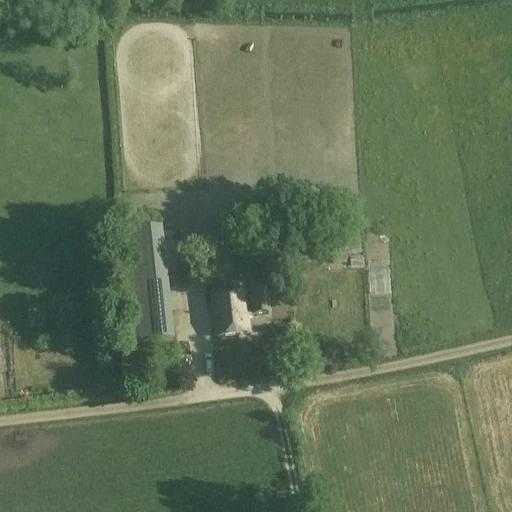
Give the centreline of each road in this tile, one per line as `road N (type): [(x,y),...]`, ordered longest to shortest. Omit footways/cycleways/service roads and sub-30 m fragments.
road 1 (track): [(511,341),(325,380),(0,421)]
road 2 (track): [(300,511),(273,388)]
